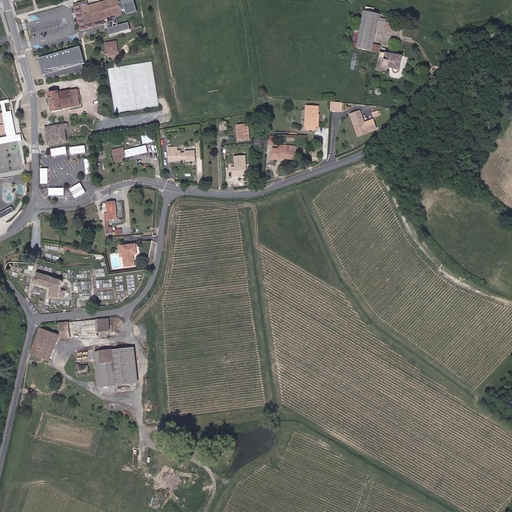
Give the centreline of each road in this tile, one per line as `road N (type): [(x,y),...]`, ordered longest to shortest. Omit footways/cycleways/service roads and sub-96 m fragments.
road 1 (tertiary): [(171,189),(225,197),(263,191),(367,152),(436,84),(511,45)]
road 2 (residential): [(171,189),(147,293),(127,309),(40,317)]
road 3 (unclassified): [(40,317),(0,478)]
road 4 (tertiary): [(25,65),(36,107),(37,204)]
road 5 (tertiary): [(37,204),(77,205),(129,182),(171,189)]
